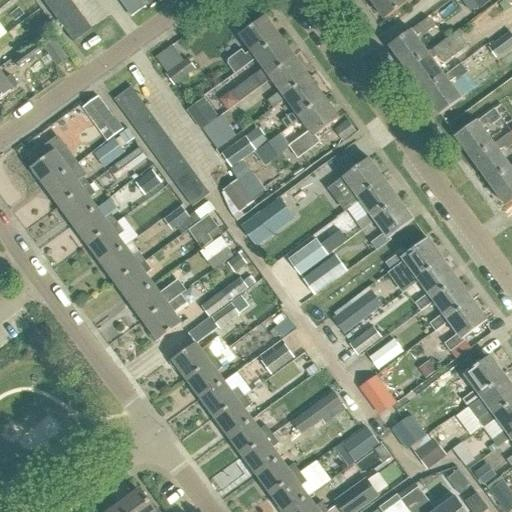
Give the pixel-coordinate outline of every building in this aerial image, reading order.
[(52,16),(70,3),(67,0),(56,0),(46,8),(52,16)] [(117,0),(130,17),(144,7),(138,0),(117,0)] [(369,0),(385,21),(406,5),(402,0),(369,0)] [(473,0),(480,9),(491,0),(473,0)] [(58,24),(76,12),(70,3),(52,16),(58,24)] [(499,8),(473,27),(483,40),(508,21),(499,8)] [(64,33),(82,20),(76,12),(58,24),(64,33)] [(231,59),(230,65),(237,74),(258,59),(255,55),(281,37),(265,16),(240,35),(251,50),(245,54),(242,50),(231,59)] [(422,33),(424,36),(435,28),(428,18),(389,46),(406,69),(428,53),(416,37),(422,33)] [(71,42),(89,29),(82,20),(64,33),(71,42)] [(445,76),(435,63),(441,59),(444,64),(469,46),(458,31),(428,53),(406,69),(423,92),(445,76)] [(511,33),(511,32),(489,48),(497,59),(511,47),(511,33)] [(39,44),(55,67),(67,59),(52,36),(39,44)] [(265,68),(232,92),(240,103),(273,79),(270,76),(295,57),(281,37),(255,55),(258,59),(265,68)] [(24,63),(40,52),(35,44),(19,56),(24,63)] [(471,52),(465,56),(468,60),(474,56),(471,52)] [(282,91),(268,102),(274,109),(287,99),(285,96),(310,77),(295,57),(270,76),(273,79),(282,91)] [(196,70),(188,59),(166,75),(174,86),(196,70)] [(455,79),(457,82),(468,74),(461,64),(445,76),(423,92),(439,115),(461,99),(449,83),(455,79)] [(0,96),(16,85),(9,75),(2,80),(0,77),(0,96)] [(297,112),(283,122),(289,129),(302,119),(300,116),(325,97),(310,77),(285,96),(287,99),(297,112)] [(114,100),(120,109),(137,96),(131,88),(114,100)] [(238,102),(231,93),(225,97),(224,104),(228,110),(238,102)] [(143,104),(137,96),(120,109),(126,117),(143,104)] [(114,117),(99,97),(83,108),(98,129),(106,124),(115,136),(124,129),(115,117),(114,117)] [(311,131),(290,147),(299,159),(321,143),(316,136),(339,119),(340,118),(325,97),(300,116),(302,119),(311,131)] [(201,131),(219,118),(205,99),(187,112),(201,131)] [(149,112),(143,104),(126,117),(132,125),(149,112)] [(488,124),(490,127),(501,119),(495,110),(478,122),(456,138),(473,161),(495,145),(483,128),(488,124)] [(154,121),(149,112),(132,125),(138,133),(154,121)] [(160,129),(154,121),(138,133),(144,141),(160,129)] [(343,142),(356,133),(348,121),(335,131),(343,142)] [(166,137),(160,129),(144,141),(149,149),(166,137)] [(127,145),(135,139),(129,130),(120,136),(121,137),(127,145)] [(511,133),(495,145),(473,161),(490,183),(511,168),(499,152),(505,148),(507,150),(511,146),(511,133)] [(172,145),(166,137),(149,149),(155,158),(172,145)] [(233,169),(241,163),(257,152),(246,137),(222,154),(233,169)] [(78,165),(58,138),(46,147),(51,154),(32,168),(46,188),(69,172),(78,165)] [(178,153),(172,145),(155,158),(161,165),(178,153)] [(120,179),(147,160),(139,149),(112,169),(120,179)] [(184,161),(178,153),(161,165),(167,173),(184,161)] [(383,180),(368,159),(343,178),(354,194),(341,203),(347,210),(360,201),(358,199),(383,180)] [(190,169),(184,161),(167,173),(173,181),(190,169)] [(261,191),(241,163),(233,169),(231,170),(238,180),(224,190),(240,213),(254,203),(251,198),(261,191)] [(78,165),(69,172),(46,188),(60,207),(89,186),(83,178),(86,176),(78,165)] [(511,166),(511,168),(490,183),(506,206),(511,202),(511,166)] [(196,177),(190,169),(173,181),(179,189),(196,177)] [(145,196),(163,183),(153,171),(136,183),(145,196)] [(201,185),(196,177),(179,189),(185,197),(201,185)] [(398,200),(383,180),(358,199),(360,201),(369,214),(356,223),(362,231),(374,222),(372,219),(398,200)] [(209,195),(201,185),(185,197),(192,207),(209,195)] [(308,185),(287,201),(295,212),(316,196),(308,185)] [(97,209),(89,199),(95,195),(89,186),(60,207),(74,226),(97,209)] [(168,187),(159,194),(166,204),(175,197),(168,187)] [(258,247),(298,218),(283,196),(242,225),(258,247)] [(387,239),(413,220),(398,200),(372,219),(374,222),(384,234),(371,244),(376,251),(389,242),(387,239)] [(108,201),(97,209),(74,226),(88,245),(117,224),(110,215),(115,211),(108,201)] [(201,221),(216,211),(210,203),(195,213),(196,214),(201,221)] [(182,207),(164,221),(172,231),(190,218),(182,207)] [(209,235),(219,228),(210,216),(200,224),(207,233),(196,241),(203,250),(214,242),(213,241),(209,235)] [(349,240),(360,232),(353,222),(342,230),(349,240)] [(117,237),(124,232),(118,223),(88,245),(101,264),(125,248),(117,237)] [(196,241),(207,233),(200,224),(189,232),(196,241)] [(228,248),(229,248),(222,238),(201,253),(207,262),(228,248)] [(443,261),(444,259),(430,239),(428,240),(404,258),(406,261),(404,262),(392,271),(407,292),(419,282),(417,280),(443,261)] [(300,276),(327,256),(316,240),(288,261),(300,276)] [(131,257),(125,248),(101,264),(115,284),(145,262),(138,252),(131,257)] [(235,274),(247,265),(240,255),(228,264),(235,274)] [(457,281),(443,261),(417,280),(419,282),(428,294),(415,304),(421,312),(434,302),(431,300),(457,281)] [(152,286),(145,276),(151,271),(145,262),(115,284),(129,303),(152,286)] [(303,280),(316,297),(341,278),(329,262),(303,280)] [(210,318),(249,289),(241,278),(202,307),(210,318)] [(159,296),(152,286),(129,303),(143,322),(186,291),(179,281),(166,291),(159,296)] [(446,320),(472,301),(457,281),(431,300),(434,302),(443,315),(430,324),(435,332),(448,322),(446,320)] [(180,325),(173,314),(179,309),(187,303),(182,295),(186,291),(143,322),(157,342),(180,325)] [(242,313),(253,305),(245,295),(234,303),(242,313)] [(334,321),(345,335),(377,311),(366,297),(334,321)] [(462,340),(487,321),(472,301),(446,320),(448,322),(458,335),(445,345),(450,352),(464,342),(462,340)] [(232,304),(212,319),(220,330),(240,316),(232,304)] [(358,356),(382,338),(373,327),(350,345),(358,356)] [(393,340),(369,358),(378,371),(403,353),(393,340)] [(172,360),(187,380),(216,359),(209,350),(203,355),(195,344),(172,360)] [(271,375),(295,358),(285,345),(262,362),(271,375)] [(505,377),(489,357),(464,376),(475,390),(462,400),(467,408),(481,398),(479,396),(505,377)] [(222,368),(216,359),(187,380),(201,399),(223,382),(216,372),(222,368)] [(431,363),(421,370),(428,378),(437,371),(431,363)] [(308,370),(314,377),(320,372),(315,365),(308,370)] [(397,403),(377,377),(361,388),(381,415),(397,403)] [(511,403),(511,387),(505,377),(479,396),(481,398),(490,411),(477,421),(483,428),(496,419),(494,417),(511,403)] [(231,393),(223,382),(201,399),(215,418),(243,397),(237,389),(231,393)] [(305,414),(314,426),(344,404),(335,392),(305,414)] [(250,406),(243,397),(215,418),(229,437),(251,421),(244,410),(250,406)] [(511,435),(511,403),(494,417),(496,419),(505,431),(492,440),(498,448),(511,439),(509,437),(511,435)] [(259,431),(251,421),(229,437),(243,456),(272,435),(265,426),(259,431)] [(393,431),(407,451),(419,442),(405,422),(393,431)] [(368,428),(343,446),(356,463),(380,446),(368,428)] [(447,454),(432,434),(413,448),(428,469),(447,454)] [(278,444),(272,435),(243,456),(257,475),(280,459),(272,448),(278,444)] [(465,442),(456,447),(465,466),(475,461),(465,442)] [(287,469),(280,459),(257,475),(270,495),(300,473),(293,465),(287,469)] [(484,486),(497,476),(488,464),(475,474),(484,486)] [(307,483),(300,473),(270,495),(283,511),(286,511),(307,497),(301,487),(307,483)] [(365,480),(336,501),(343,511),(355,511),(377,497),(365,480)] [(509,511),(511,510),(511,492),(504,481),(490,492),(505,511),(509,511)] [(436,511),(427,499),(418,487),(400,501),(408,511),(465,511),(456,498),(436,511)] [(135,490),(114,506),(119,511),(156,511),(155,509),(151,511),(135,490)] [(315,507),(307,497),(286,511),(327,511),(321,503),(315,507)] [(408,511),(400,501),(385,511),(408,511)]
